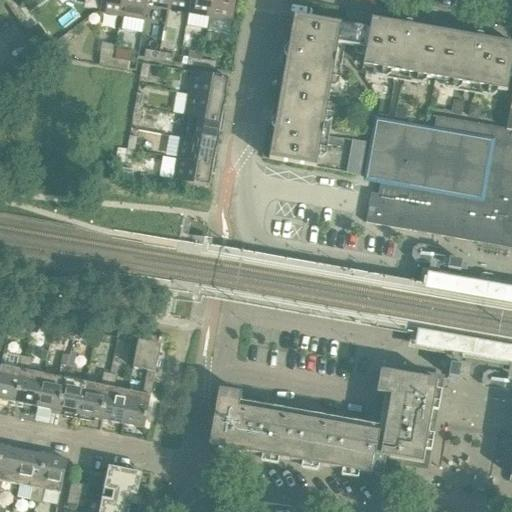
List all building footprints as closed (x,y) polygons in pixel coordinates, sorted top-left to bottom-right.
[(17,8),(11,0),(4,0),(3,1),(11,13),(17,8)] [(121,17),(124,0),(101,0),(99,13),(121,17)] [(145,0),(124,0),(121,17),(144,21),(146,7),(145,7),(145,0)] [(166,10),(167,0),(145,0),(145,7),(146,7),(166,10)] [(188,14),(190,0),(167,0),(166,10),(188,14)] [(209,18),(211,0),(190,0),(188,14),(209,18)] [(231,22),(234,0),(211,0),(209,18),(231,22)] [(26,20),(17,8),(11,13),(19,24),(26,20)] [(506,93),(511,59),(511,44),(483,40),(481,36),(481,35),(477,34),(477,35),(473,38),(461,36),(462,32),(460,32),(459,35),(426,30),(427,26),(424,25),(424,29),(413,27),(410,23),(406,22),(402,25),(371,20),(369,30),(293,16),(288,47),(284,50),(283,50),(283,54),(286,59),(284,70),(280,69),(280,71),(284,72),(278,105),(274,104),(273,106),(277,107),(275,118),(271,121),(270,125),(273,129),(268,160),(315,168),(318,151),(326,152),(332,114),(325,113),(331,80),(338,81),(344,46),(365,50),(362,67),(380,70),(379,77),(416,84),(418,77),(451,83),(450,90),(487,97),(489,89),(506,93)] [(157,61),(158,53),(145,51),(143,58),(157,61)] [(171,63),(172,55),(158,53),(157,61),(171,63)] [(112,67),(113,59),(100,57),(98,65),(112,67)] [(200,68),(201,60),(187,58),(186,66),(200,68)] [(126,70),(127,62),(113,59),(112,67),(126,70)] [(214,71),(215,63),(201,60),(200,68),(214,71)] [(147,80),(149,66),(141,64),(139,78),(147,80)] [(224,102),(228,79),(192,73),(188,95),(224,102)] [(142,109),(144,95),(136,94),(134,108),(142,109)] [(511,206),(511,94),(506,130),(432,117),(432,118),(435,119),(433,132),(376,122),(365,180),(379,183),(377,195),(370,194),(365,224),(370,225),(501,248),(509,205),(511,206)] [(220,123),(224,102),(188,95),(184,117),(220,123)] [(139,123),(142,109),(134,108),(131,122),(139,123)] [(216,144),(220,123),(184,117),(180,138),(216,144)] [(134,152),(137,138),(129,137),(126,150),(134,152)] [(212,166),(216,144),(180,138),(176,159),(212,166)] [(132,166),(134,152),(126,150),(124,165),(132,166)] [(208,188),(212,166),(176,159),(173,182),(208,188)] [(511,285),(467,278),(463,280),(450,354),(453,358),(511,368),(511,285)] [(152,385),(161,340),(138,335),(132,368),(146,371),(144,383),(152,385)] [(0,400),(16,404),(25,358),(18,357),(15,369),(0,366),(0,400)] [(36,408),(43,375),(28,372),(31,359),(25,358),(16,404),(36,408)] [(58,412),(67,366),(60,365),(58,378),(43,375),(36,408),(58,412)] [(78,420),(85,383),(71,380),(73,368),(67,366),(58,412),(63,413),(63,417),(78,420)] [(422,464),(433,402),(436,382),(380,372),(376,394),(383,395),(377,426),(239,402),(240,395),(218,391),(208,447),(382,478),(383,472),(387,472),(398,464),(399,460),(422,464)] [(101,421),(109,375),(103,373),(100,386),(85,383),(78,420),(93,423),(94,420),(101,421)] [(121,425),(128,392),(113,389),(116,376),(109,375),(101,421),(121,425)] [(143,430),(152,385),(144,383),(142,395),(128,392),(121,425),(143,430)] [(16,486),(23,452),(2,448),(0,456),(0,491),(2,483),(16,486)] [(35,503),(44,457),(23,452),(16,486),(19,486),(17,498),(29,500),(28,501),(35,503)] [(60,494),(66,461),(44,457),(35,503),(41,504),(44,491),(60,494)] [(133,511),(135,503),(136,501),(140,502),(143,490),(138,489),(141,474),(108,468),(98,511),(133,511)] [(83,508),(88,486),(70,483),(66,505),(83,508)]
